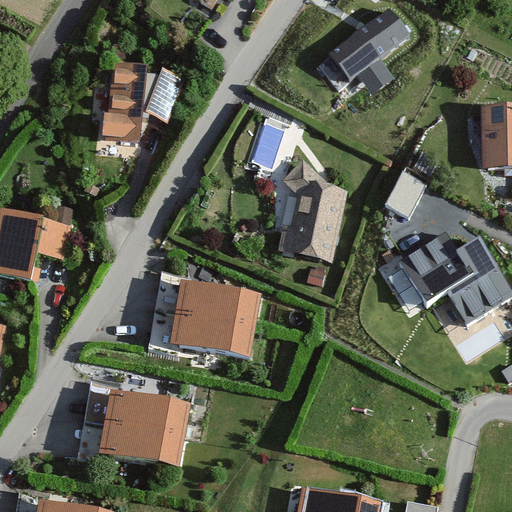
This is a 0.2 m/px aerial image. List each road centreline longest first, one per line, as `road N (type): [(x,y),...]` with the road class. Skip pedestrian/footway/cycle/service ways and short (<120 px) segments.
road 1 (residential): [(0,459),(290,0)]
road 2 (unclassified): [(80,0),(0,122)]
